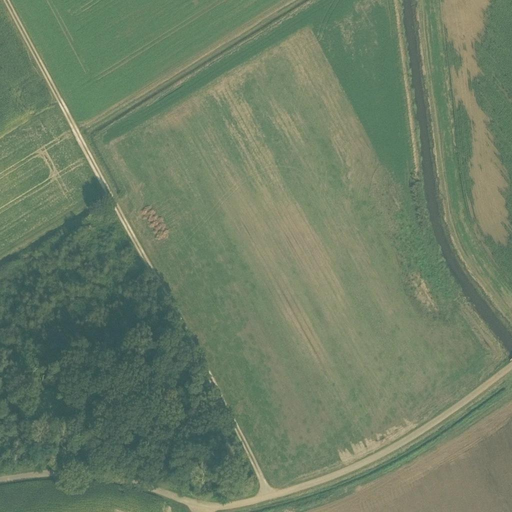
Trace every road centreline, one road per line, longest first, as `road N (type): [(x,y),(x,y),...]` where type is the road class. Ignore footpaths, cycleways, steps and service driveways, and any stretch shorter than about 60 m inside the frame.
road 1 (track): [(273,499),(12,0)]
road 2 (unclassified): [(511,373),(410,443),(336,481),(228,510),(64,475),(0,484)]
